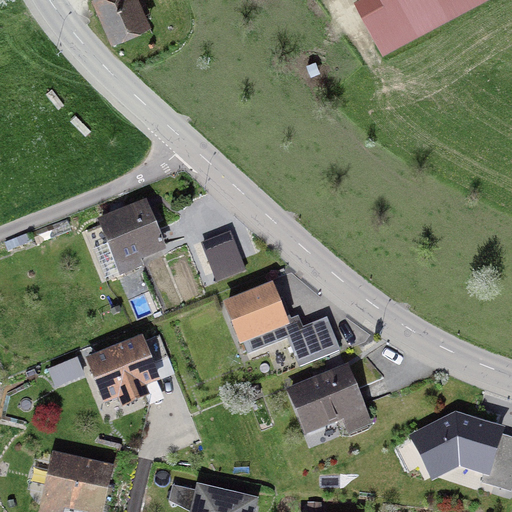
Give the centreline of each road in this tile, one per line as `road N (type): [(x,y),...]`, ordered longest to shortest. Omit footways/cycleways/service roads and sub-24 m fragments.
road 1 (tertiary): [(187,141),(384,312),(511,375)]
road 2 (residential): [(187,141),(131,180),(0,233)]
road 3 (tertiary): [(50,0),(106,68),(187,141)]
